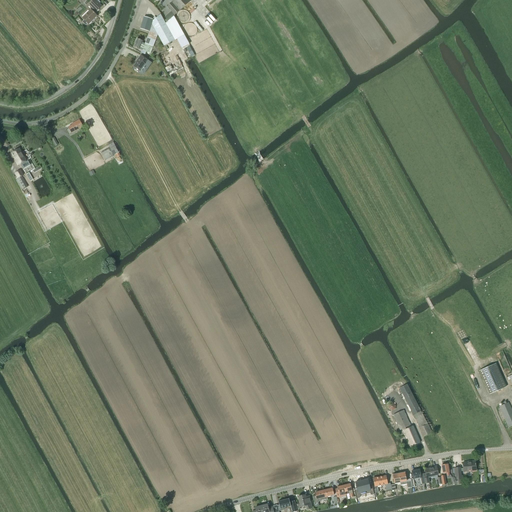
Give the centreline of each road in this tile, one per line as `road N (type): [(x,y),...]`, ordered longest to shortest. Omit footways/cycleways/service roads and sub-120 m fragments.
road 1 (tertiary): [(511,448),(381,465),(203,511)]
road 2 (track): [(306,483),(303,441),(186,220)]
road 3 (unclassified): [(0,120),(50,119),(93,90),(123,45),(138,0)]
road 4 (unclassified): [(0,103),(30,105),(75,82),(101,50),(119,0)]
